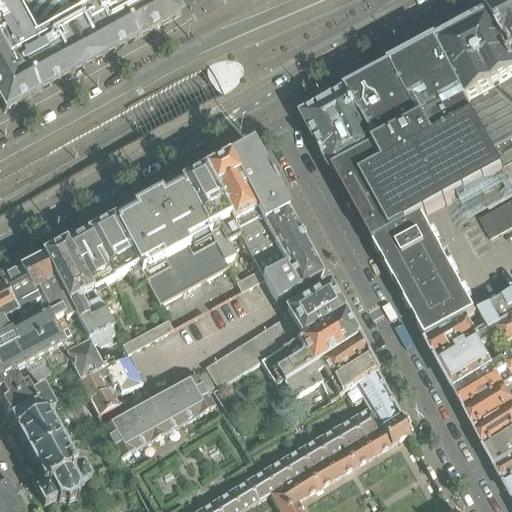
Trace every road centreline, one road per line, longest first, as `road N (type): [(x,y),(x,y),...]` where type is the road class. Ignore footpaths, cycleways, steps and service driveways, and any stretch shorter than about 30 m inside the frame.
road 1 (residential): [(489,511),(270,96)]
road 2 (tertiary): [(0,244),(270,96)]
road 3 (tertiary): [(221,34),(0,155)]
road 4 (tertiary): [(270,96),(448,0)]
